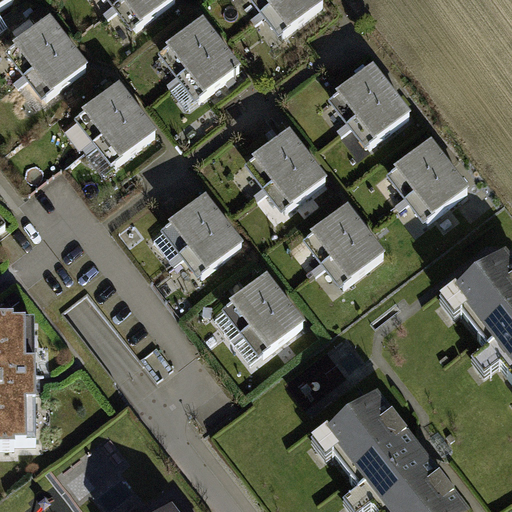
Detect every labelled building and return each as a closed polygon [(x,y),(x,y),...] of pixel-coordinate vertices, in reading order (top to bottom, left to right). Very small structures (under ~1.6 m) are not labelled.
[(5,0),(0,0),(0,16),(12,7),(5,0)] [(111,0),(121,12),(136,0),(111,0)] [(169,0),(136,0),(121,12),(139,35),(175,7),(169,0)] [(254,0),(268,17),(290,0),(254,0)] [(312,0),(290,0),(268,17),(286,40),(322,13),(312,0)] [(46,32),(10,59),(28,83),(65,55),(46,32)] [(199,33),(162,61),(181,85),(217,57),(199,33)] [(65,55),(28,83),(46,106),(82,78),(65,55)] [(217,57),(181,85),(199,108),(235,80),(217,57)] [(373,79),(336,107),(355,131),(391,103),(373,79)] [(114,100),(77,128),(96,152),(132,124),(114,100)] [(391,103),(355,131),(373,154),(409,126),(391,103)] [(132,124),(96,152),(114,175),(150,147),(132,124)] [(287,144),(251,172),(269,196),(305,168),(287,144)] [(430,155),(394,183),(412,207),(448,179),(430,155)] [(305,168),(269,196),(287,219),(323,191),(305,168)] [(448,179),(412,207),(430,230),(466,202),(448,179)] [(201,212),(164,240),(183,264),(219,236),(201,212)] [(344,222),(308,250),(326,274),(363,246),(344,222)] [(219,236),(183,264),(201,287),(237,259),(219,236)] [(363,246),(326,274),(344,296),(381,268),(363,246)] [(450,304),(511,385),(511,270),(505,262),(450,304)] [(260,292),(224,320),(242,343),(279,316),(260,292)] [(3,321),(0,320),(0,444),(7,444),(21,444),(21,443),(37,443),(38,401),(45,401),(46,360),(34,360),(35,319),(23,319),(23,315),(3,315),(3,321)] [(279,316),(242,343),(260,366),(296,338),(279,316)] [(322,434),(380,511),(459,511),(373,396),(322,434)]
